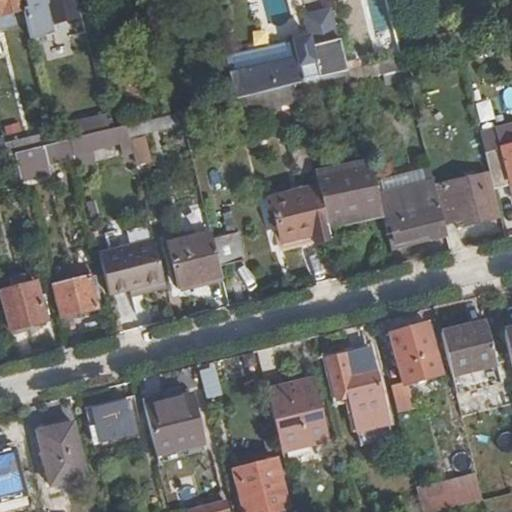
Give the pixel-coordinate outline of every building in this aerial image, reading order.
[(0,0),(0,29),(25,23),(20,0),(0,0)] [(84,15),(80,0),(29,0),(30,5),(49,1),(54,22),(84,15)] [(316,45),(340,39),(332,9),(303,15),(309,38),(228,59),(231,71),(255,65),(277,60),(299,54),(304,69),(321,65),(316,45)] [(460,41),(480,36),(477,26),(458,31),(460,41)] [(460,41),(458,31),(440,34),(443,46),(460,41)] [(342,41),(342,38),(340,39),(316,45),(321,65),(304,69),(299,54),(277,60),(280,77),(294,74),(296,82),(349,69),(342,41)] [(342,41),(349,69),(361,66),(362,66),(355,38),(342,41)] [(280,77),(277,60),(255,65),(257,76),(234,82),(238,97),(273,88),(293,83),(296,82),(294,74),(280,77)] [(255,65),(231,71),(234,82),(257,76),(255,65)] [(352,83),(349,69),(296,82),(293,83),(297,97),(352,83)] [(238,97),(243,115),(277,106),(273,88),(238,97)] [(480,122),(494,118),(490,99),(475,103),(480,122)] [(183,110),(128,125),(131,137),(186,122),(183,110)] [(511,124),(483,133),(485,141),(497,188),(511,183),(511,124)] [(132,141),(131,137),(128,125),(111,129),(72,138),(76,156),(84,154),(132,142),(132,141)] [(17,152),(55,143),(59,142),(57,131),(8,142),(11,154),(17,152)] [(156,161),(150,136),(132,141),(132,142),(138,166),(156,161)] [(8,142),(7,140),(0,141),(0,156),(11,154),(8,142)] [(60,158),(55,143),(17,152),(20,168),(60,158)] [(88,170),(84,154),(76,156),(80,171),(88,170)] [(318,177),(319,186),(329,224),(384,212),(379,191),(372,164),(318,177)] [(436,182),(446,223),(457,221),(459,229),(494,220),(483,172),(436,182)] [(436,182),(435,178),(379,191),(384,212),(392,241),(429,232),(432,238),(449,234),(446,223),(436,182)] [(319,240),(333,238),(329,224),(319,186),(274,195),(284,238),(316,231),(319,240)] [(214,236),(220,263),(245,257),(238,230),(214,236)] [(180,286),(223,276),(220,263),(214,236),(212,233),(170,243),(180,286)] [(155,239),(101,253),(111,294),(132,288),(132,291),(166,282),(155,239)] [(99,308),(92,276),(54,286),(61,317),(99,308)] [(48,319),(40,280),(3,289),(11,328),(48,319)] [(134,296),(168,287),(166,282),(132,291),(134,296)] [(487,319),(441,331),(451,374),(498,361),(487,319)] [(389,333),(396,364),(435,354),(426,324),(389,333)] [(343,397),(344,402),(376,394),(366,350),(324,360),(333,399),(343,397)] [(435,354),(396,364),(401,382),(439,374),(435,354)] [(211,370),(196,374),(201,399),(218,395),(211,370)] [(309,377),(301,379),(306,394),(314,392),(309,377)] [(301,379),(262,390),(276,443),(302,437),(304,444),(325,438),(314,392),(306,394),(301,379)] [(398,415),(413,411),(406,385),(391,389),(398,415)] [(158,403),(140,409),(152,456),(198,444),(186,396),(158,403)] [(157,398),(138,402),(140,409),(158,403),(157,398)] [(133,434),(125,402),(87,411),(95,443),(133,434)] [(33,430),(46,486),(80,478),(67,422),(33,430)] [(273,511),(282,510),(269,460),(230,470),(240,511),(273,511)] [(511,492),(511,469),(494,474),(499,496),(511,492)] [(482,500),(484,500),(477,474),(460,478),(466,504),(482,500)] [(460,478),(416,489),(419,502),(421,511),(428,511),(466,504),(460,478)] [(511,511),(511,497),(491,503),(492,511),(511,511)] [(228,511),(225,499),(185,510),(185,511),(228,511)] [(421,511),(419,502),(398,507),(399,511),(421,511)]
